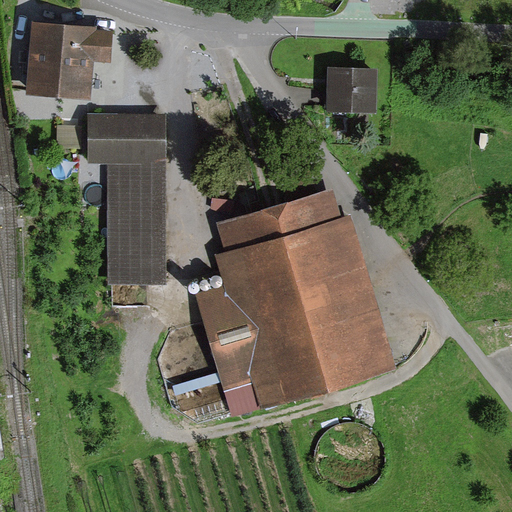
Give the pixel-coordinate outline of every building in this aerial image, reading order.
[(92,23),(35,20),(31,89),(89,92),(91,57),(110,58),(111,35),(92,34),(92,23)] [(374,68),(333,67),(332,105),(373,106),(374,68)] [(164,120),(91,119),(91,166),(110,167),(110,285),(163,285),(164,120)] [(388,375),(333,197),(215,233),(232,287),(208,295),(237,387),(260,379),(270,411),(388,375)] [(511,324),(497,326),(499,344),(511,342),(511,324)]
